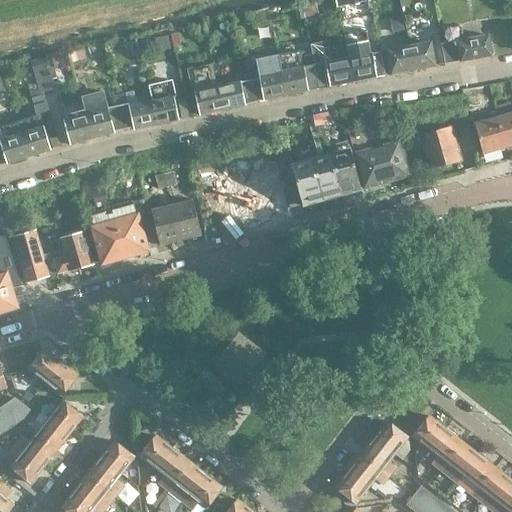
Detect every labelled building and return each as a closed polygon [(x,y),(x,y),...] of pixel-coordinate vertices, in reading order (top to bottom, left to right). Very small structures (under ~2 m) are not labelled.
[(319,17),(314,0),(312,0),(302,3),(306,20),(319,17)] [(267,28),(264,15),(256,16),(259,29),(267,28)] [(376,78),(372,55),(378,53),(372,26),(360,29),(366,56),(349,59),(354,82),(376,78)] [(442,39),(440,27),(432,29),(434,41),(442,39)] [(492,56),(488,36),(464,40),(462,27),(443,31),(446,45),(442,46),(445,64),(461,62),(492,56)] [(354,82),(349,59),(332,63),(328,41),(311,45),(313,57),(305,58),(316,86),(319,86),(319,87),(331,85),(331,87),(354,82)] [(436,66),(431,44),(409,47),(414,70),(436,66)] [(101,58),(98,47),(84,51),(87,62),(101,58)] [(414,70),(409,47),(388,51),(392,74),(414,70)] [(283,64),(282,57),(275,58),(276,66),(283,64)] [(58,87),(50,61),(39,64),(38,60),(31,62),(39,90),(40,92),(44,91),(58,87)] [(308,91),(304,68),(281,72),(286,96),(308,91)] [(222,79),(220,69),(208,72),(211,81),(222,79)] [(286,96),(281,72),(259,77),(260,79),(249,81),(254,103),(264,100),(264,101),(264,100),(286,96)] [(254,103),(249,81),(240,83),(239,83),(217,88),(222,110),(244,105),(254,103)] [(157,125),(152,102),(129,107),(124,83),(114,85),(124,130),(134,128),(134,130),(157,125)] [(124,130),(114,85),(104,88),(109,109),(103,110),(102,106),(85,111),(93,139),(114,133),(114,132),(124,130)] [(222,110),(217,88),(195,92),(200,115),(222,110)] [(51,118),(44,91),(40,92),(39,90),(31,92),(39,122),(51,118)] [(179,120),(174,97),(152,102),(157,125),(179,120)] [(511,145),(511,104),(495,109),(498,117),(498,118),(506,148),(511,145)] [(93,139),(85,111),(67,116),(68,120),(64,121),(71,145),(93,139)] [(506,148),(498,118),(475,124),(483,154),(506,148)] [(410,175),(396,126),(351,139),(355,153),(354,153),(364,189),(410,176),(410,175)] [(462,161),(452,126),(420,135),(430,170),(462,161)] [(51,150),(43,127),(22,134),(29,157),(51,150)] [(29,157),(22,134),(0,141),(7,164),(29,157)] [(301,167),(312,164),(331,158),(351,153),(348,142),(328,148),(328,147),(297,155),(299,162),(301,167)] [(287,149),(222,168),(234,210),(246,207),(250,222),(272,216),(272,215),(303,206),(292,164),(287,149)] [(361,189),(351,153),(331,158),(342,195),(361,189)] [(342,195),(331,158),(312,164),(323,200),(342,195)] [(323,200),(312,164),(301,167),(299,162),(292,164),(303,206),(323,200)] [(178,185),(174,172),(165,174),(168,187),(178,185)] [(168,187),(165,174),(155,176),(159,189),(168,187)] [(107,195),(104,182),(82,187),(86,201),(107,195)] [(213,186),(201,189),(207,209),(219,205),(213,186)] [(202,235),(193,200),(172,205),(181,240),(202,235)] [(148,251),(141,228),(152,225),(146,204),(113,214),(125,257),(148,251)] [(181,240),(172,205),(151,210),(160,245),(181,240)] [(125,257),(113,214),(90,220),(103,263),(125,257)] [(49,276),(36,230),(13,237),(26,283),(49,276)] [(69,237),(67,230),(59,232),(61,239),(69,237)] [(85,232),(69,237),(61,239),(66,257),(55,261),(58,273),(70,270),(81,268),(83,269),(89,267),(90,265),(93,264),(85,232)] [(22,284),(7,233),(0,234),(0,258),(1,261),(0,261),(0,312),(18,308),(12,287),(22,284)] [(266,355),(239,333),(225,350),(222,347),(212,360),(216,364),(226,372),(236,359),(253,372),(266,355)] [(45,382),(61,362),(45,349),(29,369),(45,382)] [(62,395),(78,375),(61,362),(45,382),(62,395)] [(225,383),(205,368),(196,380),(216,395),(225,383)] [(13,411),(20,402),(15,398),(5,405),(13,411)] [(70,434),(83,417),(63,401),(49,418),(70,434)] [(18,415),(25,406),(20,402),(13,411),(18,415)] [(13,411),(5,405),(4,406),(11,414),(13,411)] [(11,414),(4,406),(0,408),(0,411),(5,418),(11,414)] [(24,419),(31,410),(25,406),(18,415),(24,419)] [(24,419),(18,415),(13,411),(11,414),(17,424),(24,419)] [(17,424),(11,414),(5,418),(12,428),(17,424)] [(430,450),(446,430),(429,416),(413,437),(430,450)] [(12,428),(5,418),(0,422),(0,423),(6,432),(12,428)] [(57,450),(70,434),(49,418),(37,434),(57,450)] [(395,454),(408,437),(387,421),(374,438),(395,454)] [(441,470),(463,442),(446,430),(430,450),(438,456),(432,463),(441,470)] [(44,467),(57,450),(37,434),(31,442),(23,436),(17,445),(44,467)] [(157,470),(173,449),(156,436),(140,456),(157,470)] [(389,462),(395,454),(374,438),(362,454),(389,476),(396,468),(389,462)] [(121,474),(135,457),(114,441),(101,458),(121,474)] [(457,483),(479,455),(463,442),(441,470),(457,483)] [(44,467),(17,445),(10,454),(17,459),(11,467),(31,483),(44,467)] [(173,482),(189,462),(173,449),(157,470),(173,482)] [(389,476),(362,454),(349,471),(369,487),(375,479),(382,485),(389,476)] [(474,496),(496,468),(479,455),(457,483),(474,496)] [(115,482),(121,474),(101,458),(88,474),(116,496),(123,487),(115,482)] [(189,495),(206,475),(189,462),(173,482),(189,495)] [(490,509),(511,481),(511,480),(496,468),(474,496),(490,509)] [(356,504),(369,487),(349,471),(336,488),(356,504)] [(103,511),(116,496),(88,474),(75,491),(102,511),(103,511)] [(206,508),(220,491),(222,488),(206,475),(189,495),(206,508)] [(494,511),(511,511),(511,481),(490,509),(494,511)] [(0,511),(8,511),(14,505),(6,499),(12,492),(3,485),(0,488),(0,511)] [(420,501),(428,491),(421,486),(414,496),(420,501)] [(102,511),(75,491),(62,507),(68,511),(102,511)] [(427,506),(434,496),(428,491),(420,501),(427,506)] [(413,510),(420,501),(414,496),(407,505),(413,510)] [(433,511),(440,501),(434,496),(427,506),(433,511)] [(253,511),(238,500),(228,511),(253,511)] [(415,511),(421,511),(427,506),(420,501),(413,510),(415,511)] [(434,511),(441,511),(446,506),(440,501),(433,511),(434,511)]
